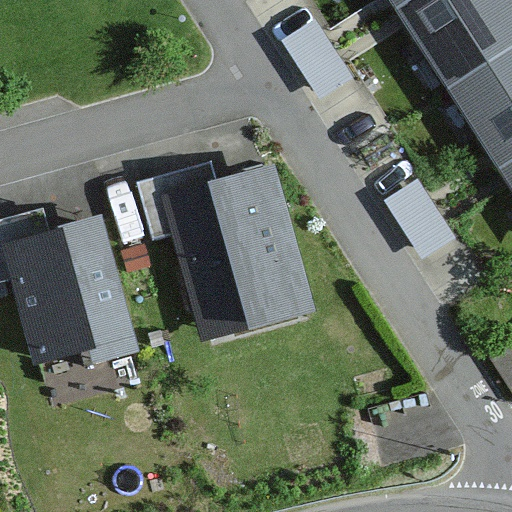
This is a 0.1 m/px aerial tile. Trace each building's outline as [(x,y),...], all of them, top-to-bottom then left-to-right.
[(511,6),(508,0),(387,0),(398,16),(492,160),(505,179),(511,190),(511,6)] [(319,11),(287,33),(321,82),(354,60),(319,11)] [(204,177),(153,191),(192,337),(306,307),(266,161),(204,177)] [(41,239),(0,251),(0,265),(32,370),(132,340),(97,223),(41,239)] [(511,335),(494,348),(511,375),(511,335)]
